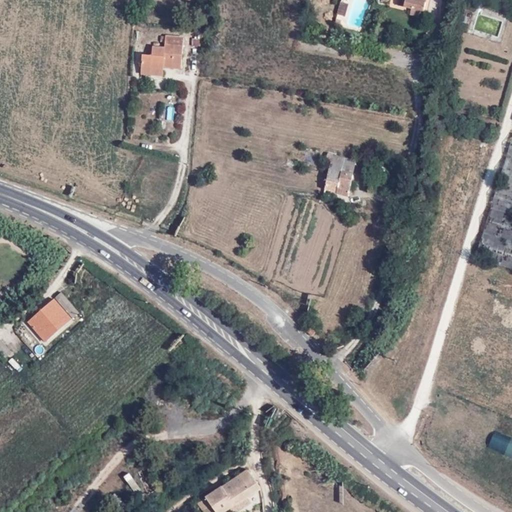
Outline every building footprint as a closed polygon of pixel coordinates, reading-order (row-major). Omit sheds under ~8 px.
[(406,0),(405,8),(411,10),(409,14),(416,15),(426,12),(428,0),(406,0)] [(339,2),(336,15),(345,17),(348,4),(339,2)] [(153,46),(152,55),(143,55),(142,74),(163,76),(164,68),(182,69),(184,36),(166,35),(165,47),(153,46)] [(511,268),(511,149),(474,257),(511,268)] [(358,160),(328,153),(327,161),(332,162),(325,189),(350,195),(358,160)] [(82,314),(62,292),(55,299),(74,320),(82,314)] [(74,320),(55,299),(28,322),(46,344),(74,320)] [(1,341),(0,342),(0,354),(4,359),(11,354),(1,341)] [(12,358),(7,363),(17,371),(21,367),(12,358)] [(511,439),(493,433),(487,450),(511,457),(511,439)] [(124,479),(137,498),(149,490),(137,471),(124,479)] [(199,503),(204,511),(223,511),(259,488),(247,471),(199,503)] [(338,502),(348,502),(347,484),(336,485),(338,502)]
